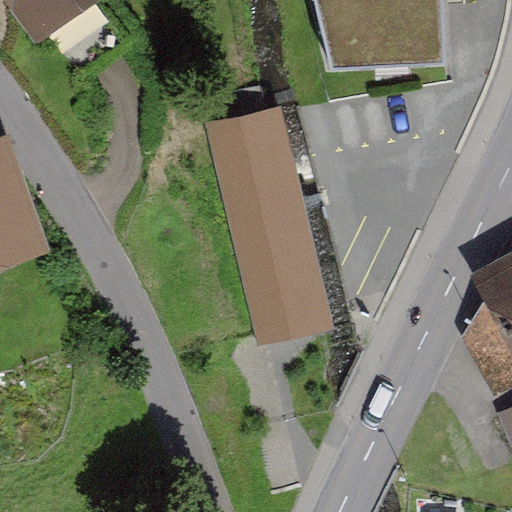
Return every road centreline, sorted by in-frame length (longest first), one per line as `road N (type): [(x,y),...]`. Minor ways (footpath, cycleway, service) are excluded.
road 1 (residential): [(0,97),(58,170),(169,389),(213,511)]
road 2 (tertiary): [(511,160),(338,511)]
